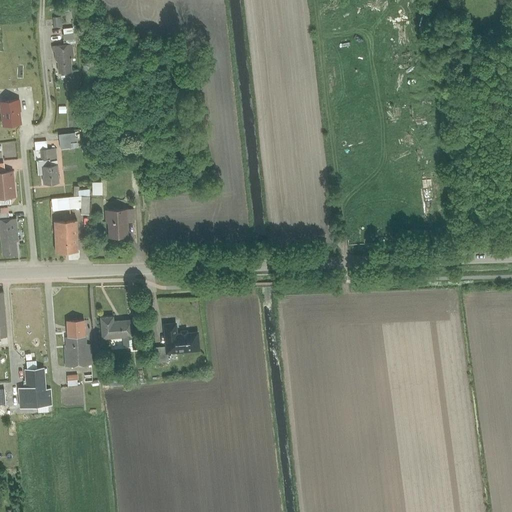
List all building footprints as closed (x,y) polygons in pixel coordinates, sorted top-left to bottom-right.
[(62,16),(53,17),(54,26),(62,26),(62,16)] [(74,27),(62,28),(63,40),(75,40),(74,27)] [(73,43),(52,45),(53,57),(56,57),(57,75),(71,74),(69,57),(74,56),(73,43)] [(18,99),(0,100),(0,124),(20,124),(18,99)] [(75,132),(57,134),(58,147),(77,145),(75,132)] [(47,140),(33,141),(34,150),(39,149),(48,148),(47,140)] [(56,163),(55,148),(48,148),(39,149),(39,158),(40,165),(56,163)] [(56,163),(40,165),(41,172),(42,184),(59,182),(57,163),(56,163)] [(3,171),(0,171),(0,197),(16,196),(13,170),(3,171)] [(73,186),(74,196),(79,195),(80,207),(80,213),(88,213),(88,186),(73,186)] [(74,196),(55,198),(56,210),(80,207),(79,195),(74,196)] [(9,207),(0,207),(0,218),(10,218),(9,207)] [(130,207),(105,208),(106,236),(125,235),(125,221),(131,220),(130,207)] [(0,218),(0,237),(2,255),(19,253),(18,240),(20,240),(18,217),(10,218),(0,218)] [(78,250),(77,219),(53,220),(54,251),(78,250)] [(112,315),(98,316),(99,337),(127,335),(126,319),(112,320),(112,315)] [(69,337),(64,337),(66,365),(91,363),(91,348),(86,348),(85,320),(68,321),(69,337)] [(167,345),(167,353),(200,350),(198,330),(177,332),(176,323),(165,324),(167,345)] [(153,346),(155,360),(168,359),(167,353),(167,345),(153,346)] [(45,367),(24,368),(25,386),(18,386),(19,405),(51,403),(51,388),(47,388),(45,367)] [(67,384),(77,384),(76,374),(66,374),(67,384)]
